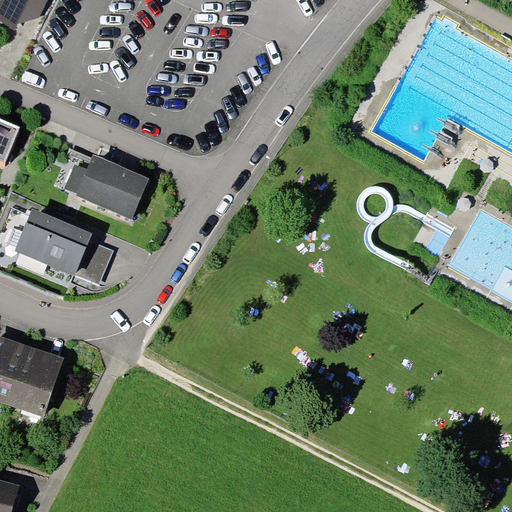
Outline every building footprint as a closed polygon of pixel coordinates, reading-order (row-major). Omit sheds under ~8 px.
[(0,0),(0,21),(15,29),(18,24),(40,16),(47,0),(0,0)] [(0,158),(5,161),(20,126),(0,117),(0,158)] [(76,195),(131,219),(149,178),(94,154),(87,169),(77,193),(76,195)] [(77,193),(87,169),(75,164),(65,189),(77,193)] [(75,276),(76,275),(90,241),(93,233),(33,208),(23,231),(16,247),(15,251),(75,276)] [(16,247),(23,231),(14,228),(8,244),(16,247)] [(114,250),(90,241),(76,275),(99,285),(114,250)] [(0,401),(8,404),(28,345),(0,335),(0,401)] [(28,345),(8,404),(44,417),(64,358),(28,345)] [(0,511),(11,511),(19,484),(0,479),(0,511)]
